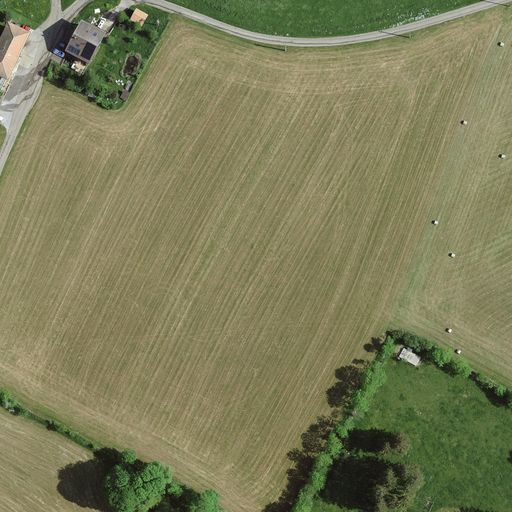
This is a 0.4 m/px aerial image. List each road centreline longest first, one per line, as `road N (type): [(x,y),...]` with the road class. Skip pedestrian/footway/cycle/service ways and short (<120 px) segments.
road 1 (unclassified): [(498,0),(329,42),(260,38),(150,0)]
road 2 (unclassified): [(54,32),(0,165)]
